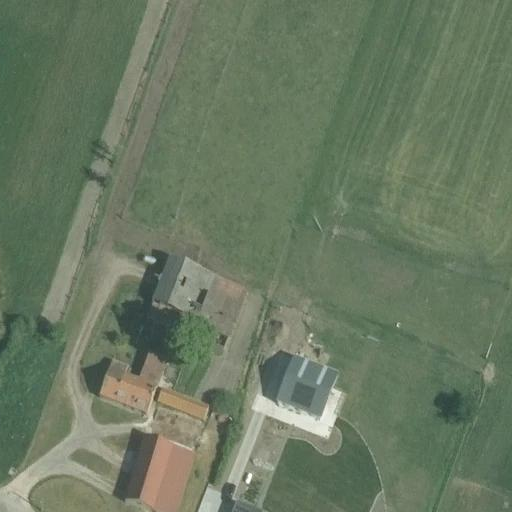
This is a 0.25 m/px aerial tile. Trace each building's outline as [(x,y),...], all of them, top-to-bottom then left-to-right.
[(169,260),(147,320),(224,351),(248,292),(169,260)] [(371,344),(361,372),(312,355),(292,413),(342,430),(348,415),(384,427),(409,357),(371,344)] [(113,363),(99,399),(146,417),(168,361),(150,354),(139,382),(125,376),(128,369),(113,363)] [(163,391),(157,405),(203,423),(209,409),(163,391)] [(367,484),(389,496),(415,448),(393,436),(367,484)] [(144,439),(125,503),(150,511),(177,511),(196,457),(144,439)]
